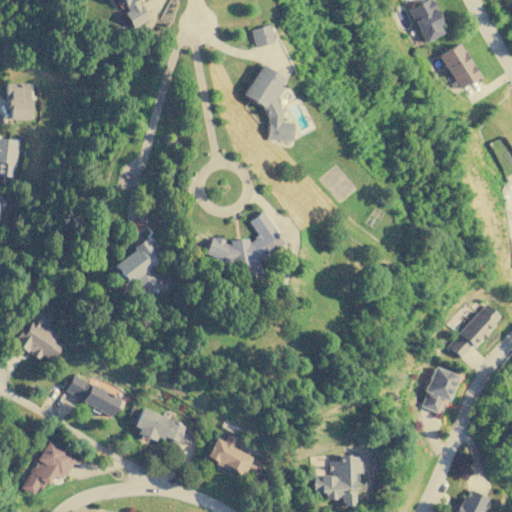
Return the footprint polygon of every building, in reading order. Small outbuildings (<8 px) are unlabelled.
[(131,27),(147,19),(137,0),(120,0),(126,10),(123,12),(131,27)] [(444,31),(427,0),(422,0),(405,9),(423,42),(444,31)] [(249,28),(253,46),(271,42),(268,24),(249,28)] [(477,77),(457,42),(436,54),(457,89),(477,77)] [(265,139),(291,140),(291,121),(278,121),(279,91),(281,87),(276,85),(281,76),(259,64),(242,95),(265,108),(265,139)] [(5,119),(29,118),(28,82),(4,82),(5,119)] [(0,174),(10,176),(13,139),(0,137),(0,174)] [(282,244),(262,211),(247,220),(255,233),(251,242),(244,239),(233,239),(225,244),(222,239),(210,234),(202,254),(223,263),(237,263),(245,266),(246,275),(258,274),(257,258),(282,244)] [(110,262),(123,283),(131,277),(140,291),(157,280),(147,266),(158,258),(153,251),(159,247),(151,235),(110,262)] [(497,316),(482,303),(445,345),(459,358),(497,316)] [(49,361),(60,343),(53,339),(57,332),(28,315),(12,343),(38,358),(39,355),(49,361)] [(419,406),(435,411),(440,398),(445,400),(455,374),(431,366),(422,391),(424,392),(419,406)] [(108,415),(117,398),(71,373),(62,391),(108,415)] [(153,439),(154,435),(173,444),(181,425),(139,407),(130,429),(153,439)] [(231,447),(235,438),(226,433),(222,441),(213,436),(204,456),(248,478),(257,460),(231,447)] [(73,457),(44,441),(18,488),(34,497),(48,473),(60,480),(73,457)] [(310,475),(310,492),(322,493),(322,498),(339,498),(339,505),(352,505),(352,472),(359,472),(360,455),(338,455),(338,460),(327,460),(327,475),(310,475)] [(477,511),(484,497),(464,488),(453,511),(477,511)]
